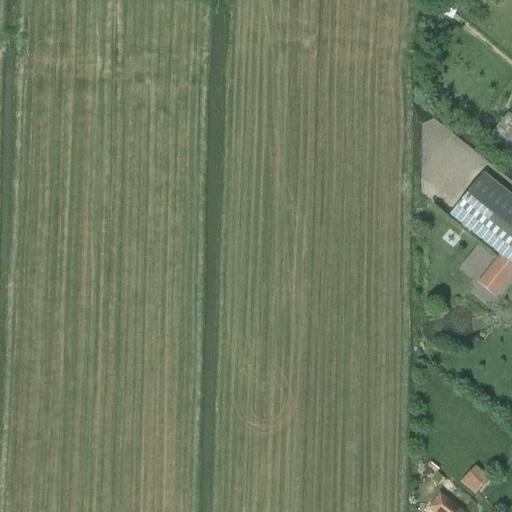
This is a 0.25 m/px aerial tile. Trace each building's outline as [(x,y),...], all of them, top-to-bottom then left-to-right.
[(452,0),(442,0),(438,8),(453,15),(459,3),(452,0)] [(511,265),(511,199),(482,176),(450,216),(511,265)] [(460,270),(480,281),(495,255),(475,244),(460,270)] [(511,267),(498,256),(485,272),(502,286),(511,273),(511,267)] [(488,480),(475,468),(462,482),(475,495),(488,480)] [(436,475),(431,482),(439,488),(440,486),(453,495),(457,490),(436,475)] [(459,511),(439,496),(428,510),(429,511),(459,511)]
